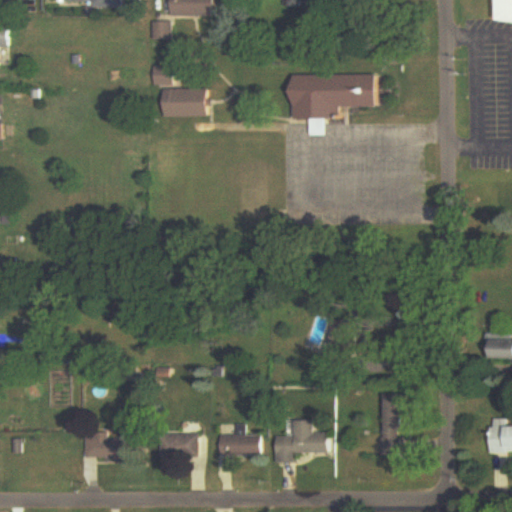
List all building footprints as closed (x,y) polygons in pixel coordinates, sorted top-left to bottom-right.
[(66,0),(66,3),(95,3),(95,10),(129,10),(128,0),(66,0)] [(175,0),(176,19),(220,19),(220,0),(175,0)] [(325,8),(325,0),(284,0),(284,8),(325,8)] [(511,0),(502,0),(503,25),(511,24),(511,0)] [(14,26),(0,25),(0,78),(2,79),(2,49),(14,50),(14,26)] [(175,41),(175,25),(157,25),(157,41),(175,41)] [(179,68),(159,68),(159,87),(179,87),(179,68)] [(297,76),(297,121),(314,121),(314,137),(329,137),(329,121),(346,121),(346,108),(384,108),(384,76),(297,76)] [(214,91),(168,91),(168,118),(214,118),(214,91)] [(0,141),(8,142),(8,126),(0,125),(0,141)] [(360,358),(360,322),(333,322),(333,358),(360,358)] [(511,342),(511,337),(498,336),(498,360),(511,360),(511,342)] [(388,394),(388,452),(410,452),(410,394),(388,394)] [(511,420),(497,420),(498,453),(511,453),(511,427),(511,428),(511,420)] [(301,464),(301,455),(333,455),(333,434),(318,434),(318,422),(299,422),(299,438),(279,438),(280,464),(301,464)] [(90,435),(90,460),(133,460),(133,435),(90,435)] [(163,459),(201,459),(201,435),(163,435),(163,459)] [(223,436),(223,457),(266,457),(266,436),(223,436)]
